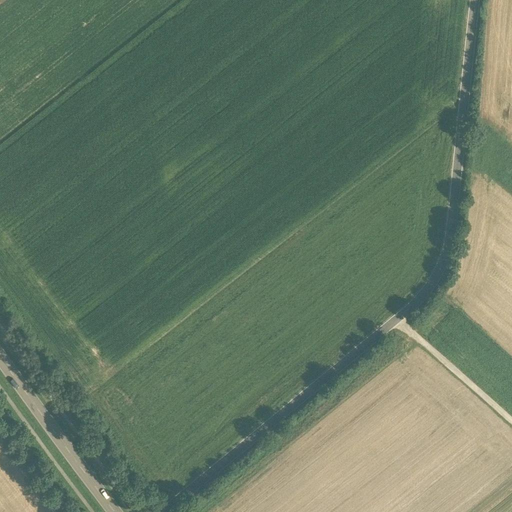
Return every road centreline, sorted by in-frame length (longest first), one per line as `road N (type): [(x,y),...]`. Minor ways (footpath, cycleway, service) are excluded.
road 1 (unclassified): [(477,0),(448,248),(430,289),(178,511)]
road 2 (primary): [(115,511),(0,354)]
road 3 (track): [(511,424),(400,323)]
